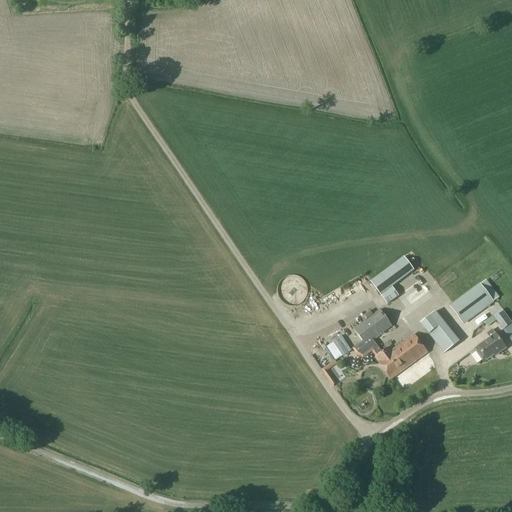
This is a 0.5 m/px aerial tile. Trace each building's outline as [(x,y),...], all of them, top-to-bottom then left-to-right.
[(477,242),(470,250),(480,259),(487,251),(477,242)] [(370,281),(387,304),(397,296),(391,288),(393,286),(414,271),(404,256),(370,281)] [(484,268),(492,263),(489,257),(481,262),(484,268)] [(275,298),(300,299),(301,278),(275,277),(275,298)] [(450,306),(449,306),(463,325),(493,302),(499,297),(486,280),(480,284),(463,296),(462,297),(461,298),(450,306)] [(380,310),(353,329),(363,341),(366,346),(375,340),(392,327),(380,310)] [(429,316),(420,324),(429,335),(444,354),(459,341),(444,323),(435,311),(429,316)] [(503,312),(494,318),(496,321),(503,330),(511,323),(503,312)] [(347,325),(334,332),(340,342),(353,335),(347,325)] [(478,347),(475,349),(482,360),(486,358),(487,360),(498,351),(499,353),(505,348),(495,334),(492,330),(488,334),(491,338),(478,347)] [(363,341),(352,349),(356,355),(363,358),(371,352),(376,358),(379,363),(391,379),(426,353),(413,335),(391,351),(389,353),(387,351),(386,350),(384,352),(375,340),(366,346),(363,341)] [(318,364),(323,361),(318,351),(313,353),(318,364)]
